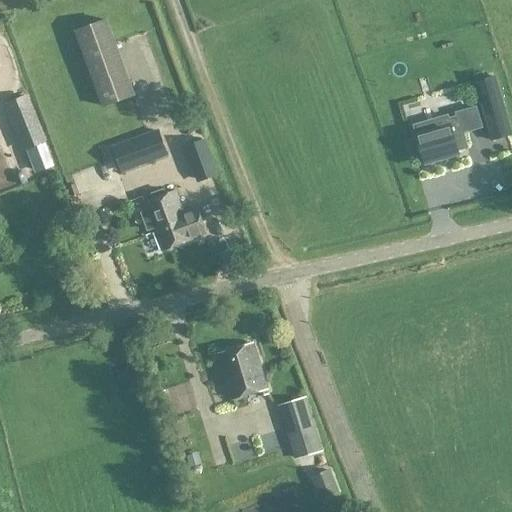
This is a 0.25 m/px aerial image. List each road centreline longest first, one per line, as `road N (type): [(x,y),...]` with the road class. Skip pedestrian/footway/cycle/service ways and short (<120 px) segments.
road 1 (unclassified): [(0,345),(511,223)]
road 2 (unknown): [(281,277),(337,437)]
